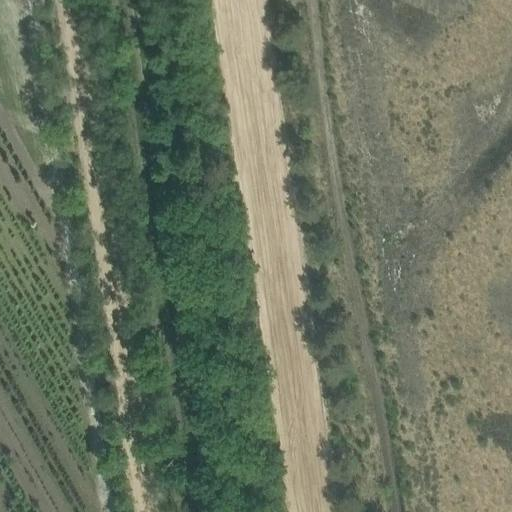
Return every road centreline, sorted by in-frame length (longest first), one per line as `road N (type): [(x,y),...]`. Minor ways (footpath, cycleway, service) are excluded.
road 1 (track): [(409,511),(328,179),(315,0)]
road 2 (track): [(128,0),(206,511)]
road 3 (track): [(69,0),(145,511)]
road 4 (track): [(242,0),(310,511)]
